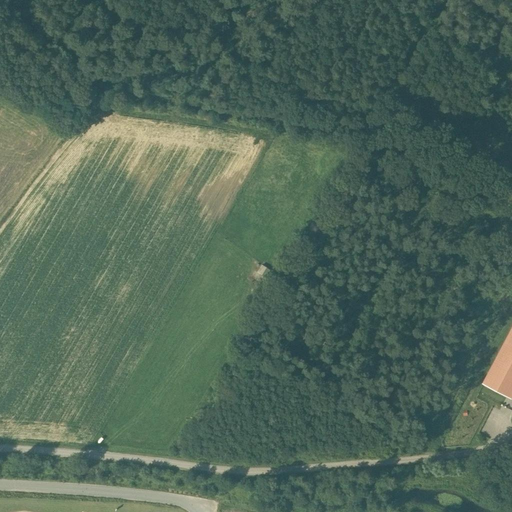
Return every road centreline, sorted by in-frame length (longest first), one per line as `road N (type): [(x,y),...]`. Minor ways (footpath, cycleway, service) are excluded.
road 1 (unclassified): [(468,449),(239,467),(0,447)]
road 2 (unclassified): [(0,484),(139,494),(203,504),(208,511)]
